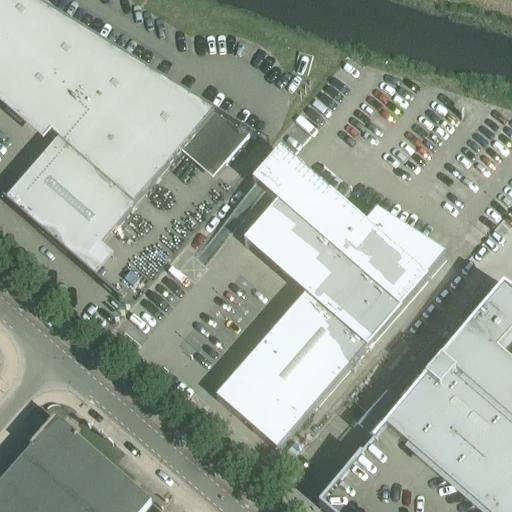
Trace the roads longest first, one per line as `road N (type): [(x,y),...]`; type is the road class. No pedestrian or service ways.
road 1 (unknown): [(479,307),(288,511)]
road 2 (unclassified): [(223,511),(49,362)]
